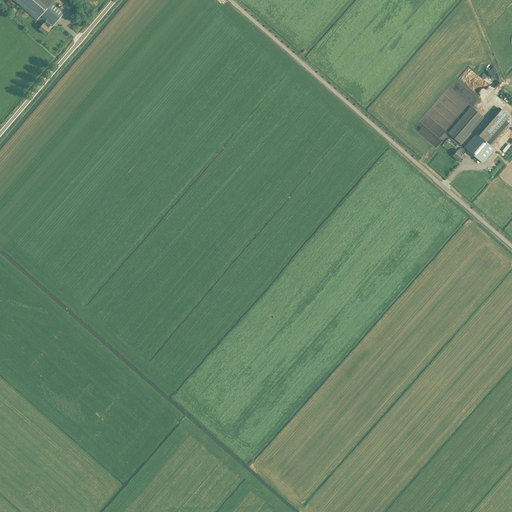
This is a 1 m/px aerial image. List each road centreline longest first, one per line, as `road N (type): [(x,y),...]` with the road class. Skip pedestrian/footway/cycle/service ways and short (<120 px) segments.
road 1 (unclassified): [(511,248),(228,0)]
road 2 (unclassified): [(0,132),(113,0)]
